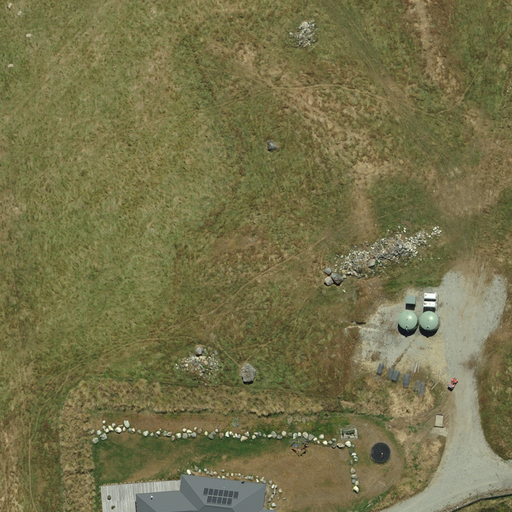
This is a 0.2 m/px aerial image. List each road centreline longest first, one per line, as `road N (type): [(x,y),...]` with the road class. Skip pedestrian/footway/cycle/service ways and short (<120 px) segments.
road 1 (track): [(442,487),(435,297)]
road 2 (track): [(511,479),(442,487),(388,511)]
